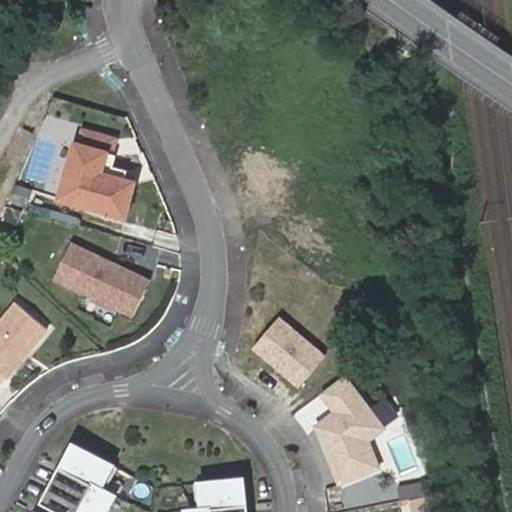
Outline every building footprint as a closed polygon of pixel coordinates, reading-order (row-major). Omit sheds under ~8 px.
[(76,142),(61,197),(116,213),(125,179),(105,173),(111,152),(120,155),(124,141),(84,129),(80,144),(76,142)] [(119,166),(122,156),(120,155),(111,152),(105,173),(125,179),(128,168),(119,166)] [(125,179),(116,213),(125,215),(134,182),(125,179)] [(146,278),(67,240),(51,275),(130,312),(146,278)] [(42,324),(10,300),(0,313),(0,372),(3,375),(42,324)] [(329,352),(281,313),(254,347),(301,386),(329,352)] [(348,372),(320,393),(335,411),(315,424),(341,485),(382,469),(373,439),(387,427),(348,372)] [(104,489),(116,465),(74,443),(62,465),(60,464),(41,499),(65,511),(40,511),(38,511),(37,511),(102,511),(112,493),(104,489)] [(247,511),(247,502),(244,502),(241,477),(194,482),(197,509),(187,509),(187,511),(247,511)]
